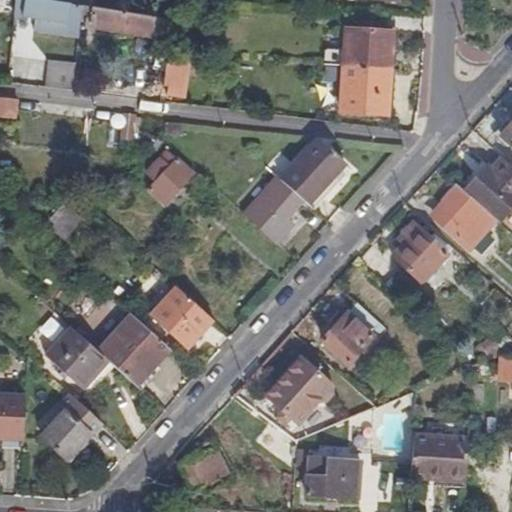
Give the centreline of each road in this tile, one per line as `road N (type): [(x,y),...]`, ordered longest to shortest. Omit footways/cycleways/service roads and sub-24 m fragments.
road 1 (residential): [(103,511),(414,143)]
road 2 (residential): [(0,89),(414,143)]
